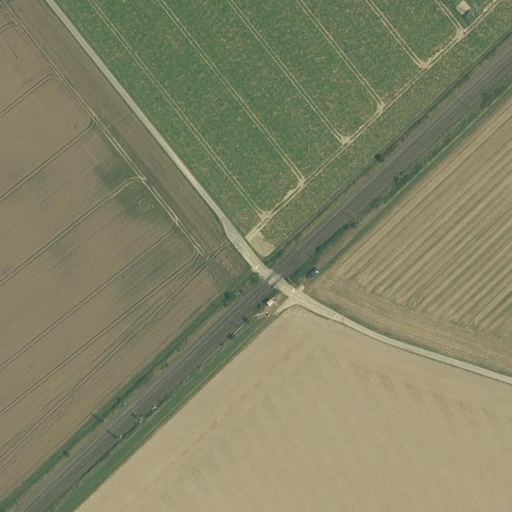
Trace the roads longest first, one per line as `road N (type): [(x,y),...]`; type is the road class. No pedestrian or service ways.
road 1 (unclassified): [(511,384),(386,347),(276,283),(46,0)]
road 2 (track): [(61,511),(511,89)]
road 3 (track): [(0,508),(258,267)]
